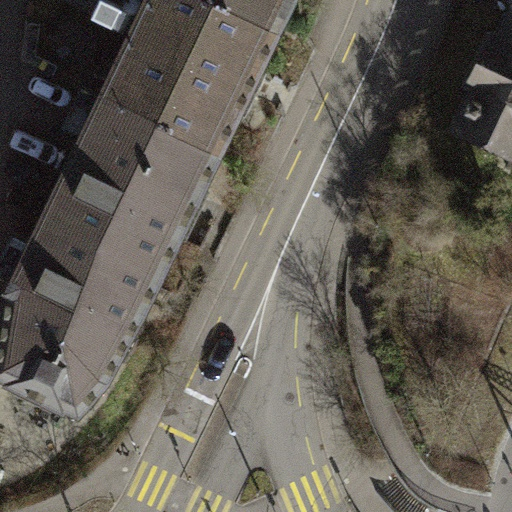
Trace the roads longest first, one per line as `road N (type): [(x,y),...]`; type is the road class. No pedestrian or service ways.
road 1 (tertiary): [(399,0),(257,324)]
road 2 (tertiary): [(176,511),(257,324)]
road 3 (tertiary): [(316,511),(257,324)]
